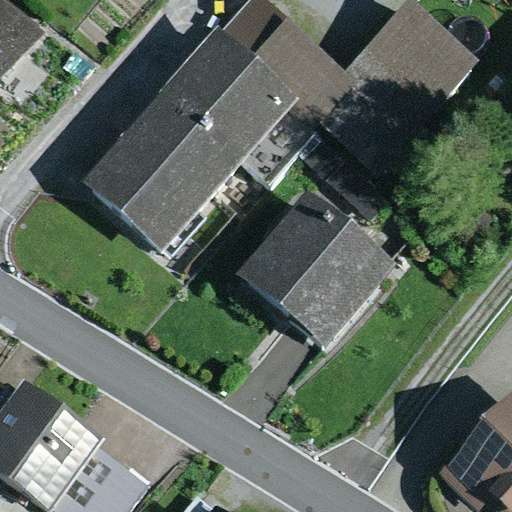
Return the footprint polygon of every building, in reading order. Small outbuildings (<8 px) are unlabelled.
[(0,97),(45,40),(0,4),(0,97)] [(224,48),(218,43),(82,199),(163,270),(245,176),(270,197),(324,136),(360,95),(346,82),(260,8),(224,48)] [(480,78),(411,14),(368,60),(437,124),(480,78)] [(437,124),(368,60),(346,82),(360,95),(324,136),(377,186),(437,124)] [(398,283),(309,207),(235,294),(324,370),(398,283)] [(105,456),(26,398),(0,433),(0,494),(24,511),(99,511),(125,478),(102,461),(105,456)] [(511,511),(511,409),(440,485),(467,511),(486,511),(487,511),(488,511),(511,511)] [(212,511),(197,500),(187,511),(212,511)]
